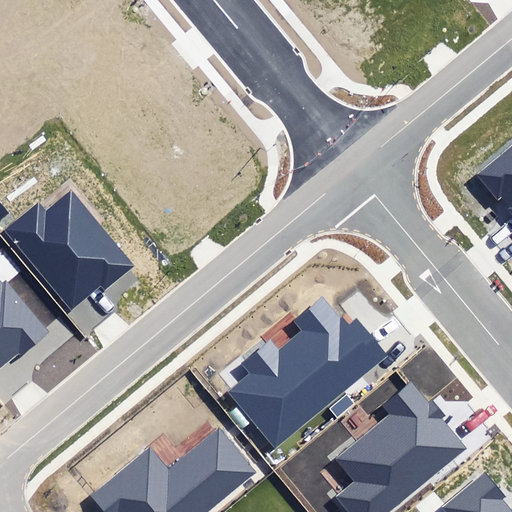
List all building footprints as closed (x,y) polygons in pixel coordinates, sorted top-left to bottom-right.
[(502,197),(511,209),(511,145),(476,175),(497,201),(502,197)] [(135,265),(71,189),(44,212),(37,203),(4,231),(72,311),(100,287),(104,291),(135,265)] [(2,284),(0,282),(0,365),(18,351),(22,356),(51,332),(6,281),(2,284)] [(223,392),(273,451),(387,355),(358,321),(346,331),(320,301),(295,322),(303,331),(277,352),(269,342),(241,366),(247,372),(223,392)] [(390,511),(466,448),(411,384),(382,408),(388,416),(336,460),(355,483),(335,501),(344,511),(390,511)] [(91,496),(104,511),(208,511),(257,472),(220,428),(169,470),(149,447),(91,496)] [(511,511),(501,499),(505,496),(484,472),(442,508),(445,511),(511,511)]
